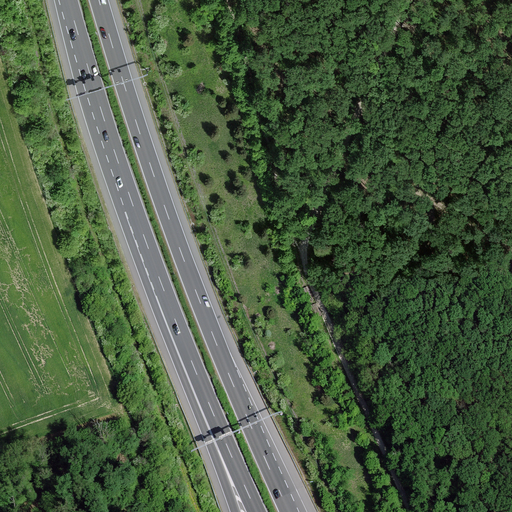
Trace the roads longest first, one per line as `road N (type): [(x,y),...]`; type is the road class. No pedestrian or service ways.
road 1 (track): [(405,0),(305,254),(412,511)]
road 2 (motorway): [(289,511),(173,228),(100,0)]
road 3 (motorway): [(68,0),(163,292)]
road 4 (motorway): [(163,292),(256,511)]
road 5 (motorway): [(163,292),(233,511)]
